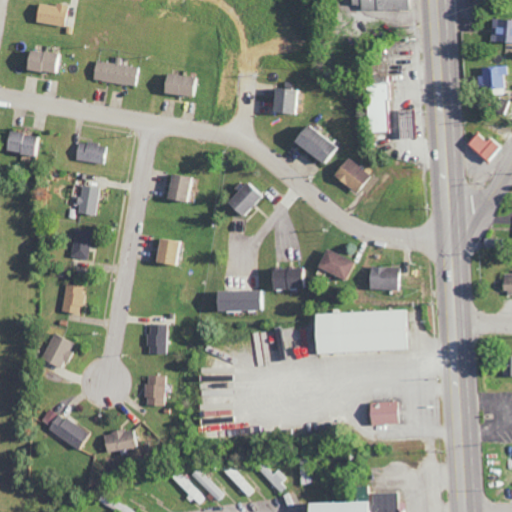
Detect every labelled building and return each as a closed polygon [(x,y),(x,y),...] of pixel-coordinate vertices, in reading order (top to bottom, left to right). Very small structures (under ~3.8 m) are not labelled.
[(408,10),(408,0),(349,0),(350,4),(359,4),(359,9),(408,10)] [(67,6),(37,2),(34,22),(64,26),(67,6)] [(511,42),(511,19),(490,19),(490,42),(511,42)] [(24,70),(60,72),(61,52),(25,50),(24,70)] [(118,63),(95,60),(92,80),(136,86),(139,67),(118,64),(118,63)] [(508,74),(507,65),(480,66),(480,75),(476,75),(477,87),(490,87),(490,94),(503,94),(502,74),(508,74)] [(199,78),(164,72),(160,91),(196,98),(199,78)] [(367,132),(387,132),(386,97),(391,97),(390,81),(365,82),(367,132)] [(270,111),(298,114),(301,90),(273,87),(270,111)] [(397,109),(398,138),(414,137),(413,109),(397,109)] [(290,143),(322,162),(323,161),(329,164),(339,147),(301,124),(290,143)] [(4,151),(40,155),(42,136),(6,131),(4,151)] [(489,139),(487,141),(476,132),(467,142),(490,163),(501,150),(489,139)] [(76,159),(106,165),(110,146),(79,141),(76,159)] [(332,174),(354,193),(370,175),(348,156),(332,174)] [(190,202),(194,178),(169,174),(165,198),(190,202)] [(224,203),(238,216),(258,195),(243,182),(224,203)] [(100,187),(81,186),(79,213),(98,215),(100,187)] [(92,231),(76,229),(73,257),(90,259),(92,231)] [(179,265),(182,242),(157,238),(153,261),(179,265)] [(317,268),(345,280),(353,261),(325,249),(317,268)] [(367,288),(398,289),(399,267),(368,266),(367,288)] [(511,294),(511,273),(503,274),(504,295),(511,294)] [(85,286),(65,284),(62,312),(83,314),(85,286)] [(265,290),(211,291),(212,311),(265,310),(265,290)] [(313,313),(314,353),(407,349),(406,338),(402,338),(402,327),(407,326),(406,310),(313,313)] [(167,324),(148,324),(147,353),(166,354),(167,324)] [(63,369),(74,342),(52,334),(42,361),(63,369)] [(502,376),(511,376),(511,356),(503,356),(502,376)] [(164,406),(165,376),(147,375),(146,405),(164,406)] [(397,401),(368,403),(369,424),(398,423),(397,401)] [(80,447),(88,430),(48,410),(40,426),(80,447)] [(102,435),(106,453),(136,446),(134,437),(135,436),(133,428),(102,435)] [(284,484),(289,479),(280,469),(276,474),(265,463),(259,469),(282,494),(288,488),(284,484)] [(225,470),(250,497),(257,491),(231,465),(225,470)] [(197,474),(217,502),(224,496),(204,469),(197,474)] [(208,498),(179,471),(174,478),(194,496),(193,497),(202,505),(208,498)] [(299,511),(405,511),(405,502),(399,502),(398,492),(371,493),(371,486),(354,486),(355,501),(300,502),(299,511)]
